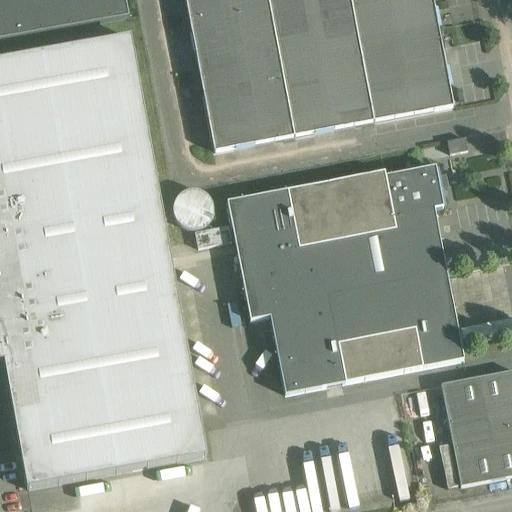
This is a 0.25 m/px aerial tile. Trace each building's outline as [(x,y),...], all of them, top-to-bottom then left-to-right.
[(0,0),(0,43),(129,20),(125,0),(0,0)] [(267,0),(184,0),(191,35),(192,36),(271,21),(267,0)] [(267,0),(271,21),(351,6),(351,5),(349,0),(267,0)] [(378,0),(351,5),(351,6),(362,64),(442,49),(438,30),(434,11),(434,6),(432,0),(378,0)] [(351,6),(271,21),(283,80),(294,140),(373,124),(362,64),(351,6)] [(271,21),(192,36),(203,95),(283,80),(271,21)] [(207,459),(130,40),(0,63),(0,365),(4,364),(27,492),(207,459)] [(442,49),(362,64),(373,124),(453,109),(449,89),(446,70),(442,49)] [(283,80),(203,95),(214,155),(294,140),(283,80)] [(465,140),(447,144),(450,157),(467,153),(465,140)] [(385,174),(227,204),(250,324),(269,320),(285,398),(464,363),(461,350),(448,284),(434,212),(443,210),(439,189),(437,180),(435,169),(386,179),(385,174)] [(177,230),(211,228),(209,193),(175,195),(177,230)] [(229,229),(195,235),(198,251),(232,245),(229,229)] [(511,373),(440,387),(460,490),(511,479),(511,373)] [(359,511),(372,510),(364,455),(269,469),(273,497),(262,499),(263,511),(359,511)]
